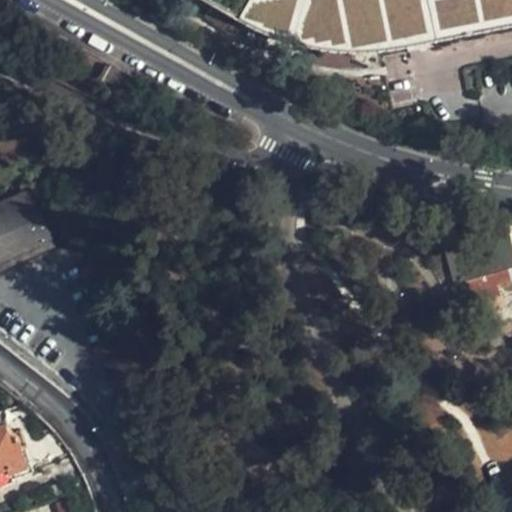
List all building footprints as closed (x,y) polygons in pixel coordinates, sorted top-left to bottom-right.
[(178,0),(222,29),(239,41),(259,54),(272,59),(288,64),(305,66),(332,67),(394,60),(421,54),(498,35),(511,31),(511,0),(432,0),(385,11),(362,16),(334,19),(317,19),(305,18),(285,11),(268,0),(178,0)] [(268,0),(285,11),(305,18),(317,19),(334,19),(362,16),(385,11),(382,0),(268,0)] [(382,0),(385,11),(432,0),(382,0)] [(0,264),(49,243),(28,196),(0,208),(0,264)] [(511,269),(511,245),(504,223),(434,248),(450,292),(511,269)] [(0,478),(26,469),(19,450),(14,452),(4,427),(0,428),(0,478)] [(165,511),(179,498),(159,478),(145,493),(165,511)]
